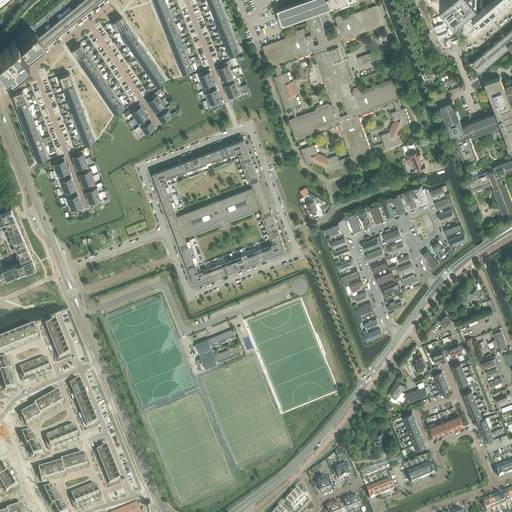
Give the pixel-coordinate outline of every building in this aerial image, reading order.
[(35,23),(31,26),(36,33),(38,35),(42,32),(46,28),(50,25),(54,22),(59,18),(63,15),(67,11),(71,8),(75,4),(80,1),(80,0),(62,0),(60,3),(56,6),(51,9),(47,13),(43,16),(39,20),(35,23)] [(85,0),(80,0),(80,1),(87,10),(91,7),(85,0)] [(209,4),(207,5),(209,10),(211,9),(221,5),(219,0),(209,4)] [(318,12),(333,7),(331,2),(330,0),(302,0),(277,9),(282,25),(305,17),(318,12)] [(446,0),(453,7),(473,31),(509,0),(493,0),(472,18),(458,3),(461,0),(446,0)] [(80,1),(75,4),(83,14),(87,10),(80,1)] [(167,3),(157,7),(159,13),(169,9),(171,8),(169,2),(167,3)] [(75,4),(71,8),(79,17),(83,14),(75,4)] [(221,5),(211,9),(213,14),(223,10),(221,5)] [(361,90),(361,91),(360,89),(359,88),(353,90),(354,94),(351,95),(347,82),(355,80),(351,68),(347,57),(346,54),(341,40),(343,39),(343,40),(345,41),(345,40),(356,37),(357,35),(356,34),(384,24),(382,19),(381,19),(380,17),(381,17),(379,12),(378,12),(378,11),(379,10),(377,5),(343,17),(342,15),(341,14),(335,17),(338,24),(324,29),(318,12),(305,17),(306,19),(307,22),(311,34),(305,36),(302,28),(296,30),(296,31),(295,32),(296,34),(286,38),(283,39),(263,46),(265,52),(265,51),(266,53),(265,53),(267,58),(268,58),(268,59),(268,60),(270,65),(275,63),(277,67),(274,68),(277,75),(274,77),(279,92),(280,94),(285,109),(299,104),(295,94),(297,94),(292,81),(291,82),(287,72),(282,74),(278,62),(294,57),(297,56),(297,57),(299,57),(310,53),(311,52),(310,51),(313,50),(317,63),(316,63),(323,81),(324,82),(324,81),(325,85),(328,93),(332,104),(330,105),(329,103),(328,103),(317,107),(316,108),(316,109),(289,119),(291,125),(292,125),(293,126),(292,126),(294,132),(294,131),(295,133),(294,133),(295,135),(296,139),(297,138),(330,127),(331,127),(337,125),(341,136),(343,137),(344,136),(351,155),(339,160),(337,154),(327,158),(318,154),(314,144),(301,149),(307,164),(314,162),(315,162),(324,166),(326,174),(342,168),(341,164),(348,162),(347,159),(352,158),(354,164),(359,162),(359,161),(360,160),(361,161),(365,160),(366,159),(366,158),(367,158),(367,159),(372,157),(373,157),(371,151),(362,127),(361,123),(358,113),(360,113),(361,114),(362,114),(374,110),(374,109),(374,108),(393,101),(396,110),(391,112),(394,122),(390,131),(380,135),(383,142),(385,148),(401,143),(398,135),(399,134),(403,126),(410,123),(408,116),(404,107),(401,109),(398,101),(396,102),(395,100),(401,98),(399,92),(398,93),(398,91),(397,86),(396,86),(395,84),(396,84),(394,78),(361,90)] [(71,8),(67,11),(75,21),(79,17),(71,8)] [(169,9),(159,13),(161,18),(172,13),(172,14),(173,13),(171,8),(169,9)] [(223,10),(213,14),(215,19),(225,15),(223,10)] [(67,11),(63,15),(70,24),(75,21),(67,11)] [(172,13),(161,18),(163,23),(174,18),(172,14),(172,13)] [(63,15),(59,18),(66,28),(70,24),(63,15)] [(215,19),(213,20),(215,25),(217,24),(227,20),(225,15),(215,19)] [(110,23),(108,25),(111,30),(113,28),(114,28),(124,21),(121,16),(110,23)] [(59,18),(54,22),(62,31),(66,28),(59,18)] [(174,18),(163,23),(165,28),(176,23),(174,18)] [(227,20),(217,24),(219,29),(229,26),(227,20)] [(124,21),(114,28),(117,32),(119,31),(127,25),(124,21)] [(54,22),(50,25),(58,34),(62,31),(54,22)] [(176,23),(165,28),(167,33),(179,28),(177,23),(176,23)] [(50,25),(46,28),(54,38),(58,34),(50,25)] [(119,31),(117,32),(120,37),(122,36),(130,30),(127,25),(119,31)] [(9,46),(0,52),(0,65),(4,71),(9,67),(12,70),(17,66),(20,64),(20,65),(26,60),(26,59),(28,58),(28,59),(45,45),(38,35),(36,33),(31,26),(8,45),(9,46)] [(219,29),(217,30),(219,35),(221,34),(231,31),(229,26),(219,29)] [(46,28),(42,32),(50,41),(54,38),(46,28)] [(179,28),(167,33),(169,38),(179,34),(181,33),(179,28)] [(511,28),(508,32),(509,32),(507,34),(507,33),(501,37),(502,38),(500,40),(499,39),(497,41),(505,51),(509,47),(511,50),(511,49),(511,28)] [(122,36),(120,37),(123,41),(125,40),(134,34),(130,30),(122,36)] [(231,31),(221,34),(223,40),(233,36),(231,31)] [(38,35),(45,45),(50,41),(42,32),(38,35)] [(179,34),(169,38),(171,43),(181,39),(183,38),(181,33),(179,34)] [(125,40),(123,41),(123,42),(126,46),(137,39),(134,34),(125,40)] [(233,36),(223,40),(225,45),(235,41),(233,36)] [(181,39),(171,43),(173,48),(183,44),(184,43),(185,43),(183,38),(181,39)] [(126,46),(124,48),(127,52),(128,52),(129,51),(130,50),(140,44),(137,39),(126,46)] [(235,41),(225,45),(227,50),(237,46),(235,41)] [(494,59),(505,51),(497,41),(493,44),(494,45),(492,46),(490,48),(489,47),(486,50),(494,59)] [(80,43),(71,50),(74,55),(84,48),(80,43)] [(183,44),(173,48),(175,53),(186,49),(186,48),(187,48),(188,48),(186,43),(184,43),(183,44)] [(129,51),(128,52),(131,56),(133,55),(143,48),(140,44),(130,50),(129,51)] [(84,48),(74,55),(77,59),(88,52),(90,50),(87,46),(85,47),(84,48)] [(227,50),(225,50),(225,51),(227,56),(239,51),(237,46),(227,50)] [(143,48),(133,55),(136,59),(146,52),(143,48)] [(186,49),(175,53),(177,58),(188,54),(189,53),(187,48),(186,48),(186,49)] [(483,69),(494,59),(486,50),(483,52),(484,53),(482,55),(480,57),(479,56),(477,58),(483,66),(482,68),(483,69)] [(373,51),(366,54),(358,57),(360,63),(375,57),(373,51)] [(88,52),(77,59),(80,64),(90,57),(91,56),(88,52)] [(136,59),(135,59),(135,60),(138,64),(149,57),(146,52),(136,59)] [(188,54),(177,58),(179,63),(190,59),(188,54)] [(90,57),(80,64),(83,68),(93,61),(96,60),(93,55),(91,56),(90,57)] [(149,57),(138,64),(142,69),(144,68),(143,67),(152,61),(149,57)] [(190,59),(179,63),(181,68),(193,63),(191,58),(190,59)] [(483,66),(477,58),(473,61),(474,62),(472,64),(479,72),(483,69),(482,68),(483,66)] [(93,61),(83,68),(86,72),(96,66),(93,61)] [(152,61),(143,67),(144,68),(146,72),(147,72),(155,66),(152,61)] [(223,66),(218,68),(220,74),(232,69),(231,69),(229,64),(228,61),(222,63),(223,66)] [(193,63),(181,68),(183,74),(195,69),(193,63)] [(96,66),(86,72),(89,77),(100,70),(97,65),(96,66)] [(146,72),(145,72),(146,72),(149,77),(158,70),(155,66),(147,72),(146,72)] [(434,75),(431,68),(423,71),(427,78),(434,75)] [(232,69),(220,74),(222,79),(228,77),(229,80),(234,78),(233,75),(235,74),(233,69),(231,69),(232,69)] [(100,70),(89,77),(92,81),(102,75),(103,74),(100,70)] [(158,70),(149,77),(151,81),(152,81),(152,82),(153,81),(161,75),(158,70)] [(203,70),(198,72),(200,75),(198,76),(201,81),(201,82),(212,77),(210,71),(205,74),(203,70)] [(68,72),(57,76),(60,82),(71,78),(68,72)] [(102,75),(92,81),(96,86),(105,79),(102,75)] [(161,75),(153,81),(156,86),(165,80),(161,75)] [(465,165),(470,163),(478,160),(477,159),(468,136),(471,135),(472,136),(499,126),(499,125),(501,124),(503,129),(497,132),(500,138),(506,135),(511,152),(511,153),(511,159),(493,167),(492,167),(494,170),(488,172),(488,171),(488,172),(465,180),(464,181),(469,193),(470,193),(469,193),(493,184),(494,187),(492,187),(504,217),(511,214),(511,200),(505,182),(503,183),(501,178),(511,173),(511,108),(508,98),(510,97),(511,99),(511,98),(511,97),(511,83),(506,86),(506,85),(506,86),(506,87),(504,88),(500,77),(500,76),(500,75),(484,81),(484,82),(485,82),(497,113),(495,114),(494,113),(468,124),(467,123),(467,125),(462,127),(462,126),(462,127),(453,102),(453,101),(440,106),(441,109),(451,135),(451,136),(455,135),(457,140),(456,141),(464,161),(465,165)] [(201,81),(199,82),(202,87),(205,86),(206,89),(210,88),(209,85),(214,82),(212,77),(201,82),(201,81)] [(71,78),(60,82),(62,87),(63,87),(72,83),(71,78)] [(105,79),(96,86),(99,90),(108,84),(109,83),(106,79),(106,78),(105,79)] [(229,84),(225,85),(225,87),(226,91),(227,90),(227,91),(239,86),(241,85),(239,81),(236,82),(236,81),(235,78),(234,78),(229,80),(228,81),(229,84)] [(72,83),(63,87),(65,92),(74,88),(72,83)] [(108,84),(99,90),(102,95),(111,88),(108,84)] [(239,86),(227,91),(229,97),(233,95),(235,98),(243,95),(242,92),(239,86)] [(111,88),(102,95),(105,99),(115,92),(112,88),(112,87),(111,88)] [(152,98),(148,101),(151,106),(161,99),(158,94),(163,91),(160,87),(160,88),(158,89),(155,91),(156,91),(150,95),(152,98)] [(434,101),(459,91),(458,87),(432,97),(434,101)] [(23,90),(12,94),(14,99),(25,95),(26,94),(26,95),(28,94),(25,88),(23,89),(23,90)] [(74,88),(65,92),(66,97),(76,93),(74,88)] [(206,89),(204,90),(205,93),(204,94),(206,99),(219,94),(217,89),(211,91),(210,88),(206,89)] [(115,92),(105,99),(108,104),(119,97),(115,92)] [(66,97),(65,97),(67,102),(78,98),(76,93),(66,97)] [(25,95),(14,99),(16,104),(28,100),(26,95),(26,94),(25,95)] [(206,99),(203,101),(205,105),(208,104),(209,105),(210,108),(218,105),(217,101),(221,100),(219,94),(206,99)] [(119,97),(108,104),(111,109),(120,103),(122,102),(119,97)] [(78,98),(67,102),(69,107),(80,103),(78,98)] [(161,99),(151,106),(154,111),(159,108),(161,110),(165,107),(163,105),(165,103),(162,99),(162,98),(161,99)] [(28,100),(16,104),(18,109),(30,105),(28,100)] [(80,103),(69,107),(71,112),(82,108),(80,103)] [(120,103),(111,109),(115,114),(123,108),(120,103)] [(30,105),(18,109),(20,114),(31,110),(32,110),(30,105)] [(134,106),(129,109),(131,112),(130,113),(134,118),(144,111),(140,106),(136,109),(134,106)] [(163,113),(158,116),(161,122),(165,119),(166,120),(171,116),(171,115),(172,117),(178,113),(176,110),(171,113),(168,110),(167,110),(165,107),(161,110),(163,113)] [(70,113),(68,114),(70,119),(72,118),(84,113),(82,108),(71,112),(70,113)] [(31,110),(20,114),(22,119),(33,115),(31,110)] [(134,118),(131,120),(134,125),(137,123),(139,125),(144,122),(142,119),(147,116),(144,111),(134,118)] [(72,118),(70,119),(71,124),(74,123),(86,118),(84,113),(72,118)] [(33,115),(22,119),(24,125),(34,120),(33,115)] [(86,118),(74,123),(76,128),(88,124),(86,118)] [(34,120),(24,125),(25,130),(36,125),(34,120)] [(144,122),(139,125),(141,128),(144,133),(145,133),(146,134),(151,130),(150,129),(154,126),(151,121),(147,124),(145,121),(144,122)] [(76,128),(73,129),(75,135),(78,134),(90,129),(88,124),(76,128)] [(36,125),(25,130),(27,135),(39,130),(37,125),(36,125)] [(39,130),(27,135),(29,140),(41,135),(44,134),(42,129),(39,130)] [(90,129),(78,134),(80,139),(92,134),(90,129)] [(92,134),(80,139),(82,144),(94,140),(92,134)] [(41,135),(29,140),(31,145),(43,140),(41,135)] [(250,153),(247,146),(246,143),(244,138),(228,144),(233,156),(234,156),(233,154),(237,152),(237,153),(238,153),(239,157),(238,158),(250,153)] [(43,140),(31,145),(33,150),(45,146),(43,140)] [(233,156),(228,144),(223,146),(228,158),(229,158),(228,156),(232,154),(233,156)] [(45,146),(33,150),(35,156),(47,151),(45,146)] [(228,158),(223,146),(218,148),(223,160),(223,158),(227,156),(228,158)] [(410,153),(406,155),(407,158),(410,164),(413,162),(412,160),(415,159),(416,160),(417,160),(418,163),(422,161),(420,154),(421,153),(420,150),(419,150),(417,150),(416,146),(410,149),(411,152),(410,153)] [(223,160),(218,148),(213,150),(218,162),(218,160),(222,158),(223,160)] [(78,155),(72,157),(74,162),(86,158),(84,152),(82,149),(76,151),(78,155)] [(218,162),(213,150),(208,152),(213,164),(213,162),(217,160),(218,162)] [(47,151),(35,156),(37,161),(49,157),(47,151)] [(213,164),(208,152),(203,154),(208,166),(208,164),(212,162),(213,164)] [(252,159),(250,153),(238,158),(240,158),(241,162),(239,163),(240,163),(252,159)] [(208,166),(203,154),(198,155),(203,168),(203,167),(203,166),(207,164),(208,166)] [(203,168),(198,155),(193,157),(198,169),(197,167),(202,166),(202,168),(203,168)] [(86,158),(74,162),(76,168),(82,166),(83,169),(88,167),(87,164),(89,163),(87,157),(86,158)] [(198,169),(193,157),(188,159),(193,171),(192,169),(197,168),(197,170),(198,169)] [(54,164),(52,165),(54,170),(66,165),(64,160),(59,162),(58,158),(53,160),(54,164)] [(193,171),(188,159),(183,161),(188,173),(187,171),(192,170),(192,172),(193,171)] [(254,164),(252,159),(240,163),(242,163),(243,167),(241,168),(242,168),(254,164)] [(415,159),(412,160),(413,162),(416,171),(425,167),(426,166),(425,163),(423,163),(422,161),(418,163),(417,160),(416,160),(415,159)] [(443,167),(440,160),(434,162),(437,170),(443,167)] [(188,173),(183,161),(178,163),(183,175),(182,173),(187,172),(187,173),(188,173)] [(183,175),(178,163),(173,165),(178,177),(177,175),(182,174),(182,175),(183,175)] [(256,169),(254,164),(242,168),(242,169),(244,168),(245,172),(243,173),(256,169)] [(54,170),(52,171),(55,176),(57,175),(58,175),(59,178),(64,176),(63,173),(68,171),(66,165),(54,170)] [(178,177),(173,165),(168,167),(169,171),(173,179),(172,177),(176,175),(177,177),(178,177)] [(84,172),(79,174),(81,180),(92,175),(94,175),(91,169),(89,170),(88,167),(83,169),(84,172)] [(173,179),(169,171),(168,167),(157,171),(153,173),(158,188),(170,184),(170,183),(168,184),(167,180),(167,179),(170,178),(171,180),(173,179)] [(257,174),(256,169),(243,173),(244,174),(245,173),(247,177),(245,178),(257,174)] [(259,179),(257,174),(245,178),(246,179),(247,178),(249,183),(259,179)] [(92,175),(81,180),(83,185),(88,183),(90,186),(94,184),(93,181),(94,181),(92,175)] [(59,178),(56,179),(60,187),(62,186),(62,187),(73,183),(71,177),(65,179),(64,176),(59,178)] [(62,186),(60,187),(62,193),(65,192),(66,195),(71,193),(70,190),(75,188),(73,183),(62,187),(62,186)] [(91,189),(85,191),(87,197),(98,193),(99,193),(97,187),(96,187),(94,184),(90,186),(91,189)] [(170,189),(169,185),(171,184),(170,184),(158,188),(160,193),(172,189),(172,188),(170,189)] [(229,220),(258,209),(267,205),(265,198),(264,198),(263,196),(261,191),(262,191),(259,184),(250,188),(221,199),(221,200),(220,201),(219,200),(212,202),(212,203),(211,204),(210,203),(171,217),(174,224),(175,224),(177,231),(179,238),(218,224),(218,223),(219,222),(220,223),(227,220),(227,219),(228,218),(229,220)] [(172,194),(171,190),(172,189),(160,193),(162,198),(174,194),(174,193),(172,194)] [(67,198),(64,199),(66,205),(69,204),(79,200),(77,194),(72,196),(71,193),(66,195),(67,198)] [(98,193),(87,197),(90,202),(94,201),(95,204),(101,202),(100,199),(98,193)] [(174,199),(173,195),(174,194),(162,198),(164,203),(176,199),(176,198),(174,199)] [(317,210),(315,204),(318,203),(316,197),(312,198),(313,201),(306,203),(310,212),(317,210)] [(176,204),(174,200),(176,199),(164,203),(166,208),(178,204),(178,203),(176,204)] [(79,200),(69,204),(71,209),(72,213),(78,210),(77,207),(81,206),(79,200)] [(10,203),(0,207),(0,280),(36,266),(31,256),(31,254),(18,223),(15,214),(10,203)] [(178,210),(176,205),(178,204),(166,208),(168,214),(178,210)] [(273,214),(271,209),(270,209),(261,213),(262,218),(261,218),(261,219),(273,214)] [(275,219),(273,214),(261,219),(263,218),(264,223),(262,223),(263,224),(275,219)] [(277,224),(275,219),(263,224),(265,223),(266,228),(264,228),(264,229),(277,224)] [(278,229),(277,224),(264,229),(265,229),(267,228),(268,233),(266,233),(266,234),(278,229)] [(280,234),(278,229),(266,234),(267,234),(268,233),(270,238),(268,239),(280,234)] [(271,256),(286,250),(280,234),(268,239),(270,239),(272,243),(271,243),(272,244),(267,245),(267,243),(266,243),(271,256)] [(191,245),(189,240),(179,243),(181,249),(193,244),(191,245)] [(271,256),(266,243),(266,244),(267,245),(262,247),(262,245),(261,245),(266,257),(271,256)] [(193,250),(192,245),(193,245),(193,244),(181,249),(183,254),(195,249),(193,250)] [(266,257),(261,245),(262,247),(257,249),(257,247),(256,247),(261,259),(266,257)] [(261,259),(256,247),(257,249),(252,251),(251,249),(256,261),(261,259)] [(195,255),(194,250),(195,250),(195,249),(183,254),(185,259),(197,254),(195,255)] [(256,261),(251,249),(251,251),(247,253),(246,251),(251,263),(256,261)] [(251,263),(246,251),(246,253),(242,255),(241,253),(246,265),(251,263)] [(246,265),(241,253),(241,255),(237,257),(236,255),(241,267),(246,265)] [(197,260),(195,255),(197,255),(197,254),(185,259),(187,264),(199,259),(197,260)] [(241,267),(236,255),(236,254),(231,256),(231,257),(235,269),(241,267)] [(235,269),(231,257),(230,257),(231,259),(227,261),(226,259),(230,271),(235,269)] [(199,265),(197,260),(199,260),(199,259),(187,264),(189,269),(190,269),(199,265),(201,264),(199,265)] [(230,271),(226,259),(225,259),(226,261),(222,262),(221,261),(225,273),(230,271)] [(220,275),(216,263),(215,261),(210,263),(215,277),(220,275)] [(225,273),(221,261),(220,261),(221,263),(217,264),(216,262),(216,263),(220,275),(225,273)] [(215,277),(210,263),(205,265),(206,266),(210,278),(215,277)] [(210,278),(206,266),(205,267),(206,268),(202,270),(201,270),(199,265),(201,265),(201,264),(199,265),(190,269),(191,274),(195,284),(205,280),(210,278)] [(357,271),(344,276),(346,280),(351,278),(352,280),(354,279),(354,277),(359,275),(357,271)] [(392,271),(375,278),(377,284),(395,278),(392,271)] [(414,275),(402,280),(404,285),(418,280),(417,276),(415,277),(414,275)] [(347,287),(349,290),(351,290),(352,292),(360,289),(359,287),(363,285),(362,281),(347,287)] [(394,283),(381,288),(383,292),(395,287),(394,283)] [(466,305),(473,295),(474,296),(476,295),(477,297),(480,296),(476,288),(474,290),(474,291),(472,294),(467,290),(464,293),(465,294),(460,301),(466,305)] [(360,295),(357,296),(361,306),(370,302),(369,299),(363,302),(363,301),(365,300),(363,296),(361,297),(360,295)] [(389,312),(404,306),(401,299),(396,301),(397,304),(388,308),(389,312)] [(370,304),(354,311),(357,316),(373,310),(370,304)] [(452,320),(446,314),(439,321),(445,327),(452,320)] [(374,320),(364,324),(366,329),(379,324),(378,321),(375,322),(374,320)] [(46,325),(45,326),(47,330),(57,326),(55,322),(52,323),(50,324),(48,324),(46,325)] [(33,324),(26,327),(31,339),(38,336),(37,334),(36,332),(35,330),(34,327),(33,324)] [(57,326),(47,330),(49,335),(59,331),(57,326)] [(20,330),(21,332),(25,342),(31,339),(26,327),(20,330)] [(214,355),(211,347),(236,337),(233,329),(214,337),(196,344),(201,358),(197,359),(202,370),(243,353),(239,345),(217,354),(214,355)] [(367,334),(369,339),(382,334),(380,329),(367,334)] [(59,331),(49,335),(51,340),(60,336),(59,331)] [(21,332),(14,334),(18,345),(25,342),(21,332)] [(14,334),(8,337),(12,347),(18,345),(14,334)] [(60,336),(51,340),(53,344),(62,341),(60,336)] [(8,337),(1,340),(5,350),(12,347),(8,337)] [(62,341),(53,344),(55,349),(64,345),(62,341)] [(460,346),(458,341),(453,343),(457,354),(462,352),(461,349),(463,348),(462,345),(460,346)] [(457,354),(453,343),(448,345),(449,348),(446,349),(448,354),(451,353),(452,356),(457,354)] [(64,345),(55,349),(57,354),(66,350),(64,345)] [(445,355),(448,354),(446,349),(442,350),(442,348),(437,350),(441,361),(446,359),(445,355)] [(66,350),(57,354),(59,359),(59,358),(61,358),(64,357),(66,356),(68,355),(66,350)] [(441,361),(437,350),(432,352),(433,356),(431,357),(432,361),(435,360),(436,363),(441,361)] [(511,360),(509,353),(503,355),(508,368),(511,366),(511,360)] [(427,364),(426,363),(425,362),(422,355),(418,356),(419,357),(415,359),(419,368),(423,367),(424,370),(427,369),(426,365),(427,364)] [(494,357),(479,363),(481,368),(496,362),(494,357)] [(8,358),(0,360),(0,367),(10,364),(8,358)] [(45,359),(39,361),(43,370),(49,368),(48,368),(47,365),(47,363),(46,361),(45,359)] [(39,361),(34,363),(38,372),(43,370),(39,361)] [(34,363),(29,365),(33,374),(38,372),(34,363)] [(462,368),(460,363),(452,366),(454,371),(462,368)] [(10,364),(0,367),(0,368),(1,373),(0,373),(11,370),(10,364)] [(29,365),(24,367),(29,379),(34,377),(33,374),(29,365)] [(441,371),(439,365),(432,368),(434,373),(441,371)] [(24,367),(19,369),(20,371),(21,373),(22,376),(23,378),(24,380),(24,381),(29,379),(24,367)] [(464,372),(462,368),(454,371),(456,376),(464,372)] [(11,370),(0,373),(0,374),(1,379),(12,376),(10,371),(10,370),(12,370),(11,370)] [(444,375),(442,370),(441,371),(434,373),(433,374),(435,379),(444,375)] [(466,377),(464,372),(456,376),(456,377),(457,381),(466,377)] [(446,380),(444,375),(435,379),(437,383),(446,380)] [(12,376),(1,379),(3,385),(13,382),(12,376)] [(468,382),(466,377),(457,381),(459,386),(468,382)] [(501,379),(488,384),(490,387),(502,382),(501,379)] [(448,385),(446,380),(437,383),(439,388),(448,385)] [(396,400),(405,386),(396,381),(389,392),(390,392),(388,395),(396,400)] [(3,385),(2,385),(4,391),(8,390),(8,392),(12,391),(12,389),(15,388),(13,382),(3,385)] [(71,387),(70,387),(72,391),(82,388),(80,383),(77,384),(75,385),(73,386),(71,387)] [(502,384),(490,389),(492,393),(504,388),(502,384)] [(450,390),(448,385),(439,388),(441,393),(444,392),(450,390)] [(428,395),(425,386),(405,394),(408,403),(428,395)] [(82,388),(72,391),(74,396),(84,392),(82,388)] [(473,395),(471,390),(463,394),(464,398),(473,395)] [(509,390),(494,396),(495,400),(510,394),(509,390)] [(84,392),(74,396),(76,401),(86,397),(84,392)] [(58,393),(53,395),(58,405),(63,402),(62,400),(61,398),(59,396),(58,393)] [(48,398),(53,407),(58,405),(53,395),(48,398)] [(475,400),(473,395),(464,398),(466,403),(475,400)] [(495,401),(497,407),(511,400),(511,397),(511,395),(495,401)] [(48,397),(43,400),(43,401),(49,410),(53,407),(48,398),(48,397)] [(86,397),(76,401),(78,406),(87,402),(86,397)] [(477,404),(475,400),(466,403),(468,408),(477,404)] [(43,401),(39,403),(44,413),(49,410),(43,401)] [(87,402),(78,406),(80,410),(89,406),(87,402)] [(39,403),(34,406),(35,407),(40,417),(40,415),(44,413),(39,403)] [(479,409),(477,404),(468,408),(470,413),(479,409)] [(89,406),(80,410),(82,415),(91,411),(89,406)] [(35,407),(30,410),(35,419),(40,417),(35,407)] [(481,414),(479,409),(470,413),(472,418),(481,414)] [(30,410),(25,413),(31,422),(35,419),(30,410)] [(91,411),(82,415),(84,420),(93,416),(91,411)] [(414,417),(412,412),(403,416),(405,421),(414,417)] [(22,418),(20,419),(22,422),(24,421),(26,425),(31,422),(25,413),(21,415),(22,418)] [(483,418),(481,414),(472,418),(474,422),(475,422),(477,421),(483,419),(483,418)] [(93,416),(84,420),(86,424),(95,421),(93,416)] [(459,416),(454,418),(458,427),(463,425),(459,416)] [(416,422),(414,417),(405,421),(407,426),(416,422)] [(487,422),(486,417),(485,417),(483,418),(483,419),(477,421),(479,426),(487,422)] [(458,427),(454,418),(450,420),(453,429),(458,427)] [(453,429),(450,420),(445,421),(449,431),(453,429)] [(95,421),(86,424),(88,429),(90,428),(92,427),(95,426),(97,425),(95,421)] [(449,431),(445,421),(440,423),(444,433),(449,431)] [(418,427),(416,422),(407,426),(408,430),(418,427)] [(489,427),(487,422),(479,426),(481,431),(489,427)] [(444,433),(440,423),(435,425),(439,435),(444,433)] [(73,425),(67,428),(72,439),(78,436),(77,434),(76,432),(75,430),(74,428),(73,425)] [(439,435),(435,425),(430,427),(434,437),(439,435)] [(410,435),(420,431),(418,427),(408,430),(410,435)] [(491,432),(489,427),(481,431),(482,435),(491,432)] [(67,428),(62,430),(66,441),(72,439),(67,428)] [(23,434),(21,435),(24,441),(33,437),(31,431),(27,432),(26,430),(23,432),(23,434)] [(62,430),(56,432),(60,442),(61,443),(66,441),(62,430)] [(389,444),(384,431),(378,433),(379,435),(375,436),(379,448),(389,444)] [(422,436),(420,431),(410,435),(412,440),(422,436)] [(56,432),(51,434),(55,444),(60,442),(56,432)] [(493,437),(491,432),(482,435),(484,440),(493,437)] [(51,434),(45,437),(45,438),(47,441),(48,443),(49,446),(49,447),(49,448),(55,445),(55,444),(51,434)] [(414,445),(424,441),(422,436),(412,440),(414,445)] [(33,437),(24,441),(26,446),(36,442),(33,437)] [(36,442),(26,446),(26,447),(28,446),(30,451),(40,447),(37,441),(36,442)] [(426,446),(424,441),(414,445),(416,449),(426,446)] [(96,450),(98,455),(107,451),(105,446),(103,447),(101,448),(98,449),(96,450)] [(30,451),(29,451),(31,457),(35,456),(36,458),(39,457),(39,454),(42,453),(40,447),(30,451)] [(397,457),(393,449),(388,451),(391,459),(397,457)] [(107,451),(98,455),(100,460),(109,456),(107,451)] [(83,453),(77,455),(81,467),(87,466),(86,463),(85,461),(85,458),(84,456),(83,454),(83,453)] [(77,455),(72,456),(72,459),(75,469),(81,467),(77,455)] [(109,456),(100,460),(102,464),(111,461),(109,456)] [(362,477),(402,462),(400,456),(360,471),(362,477)] [(72,459),(66,460),(69,471),(75,469),(72,459)] [(66,460),(61,462),(64,474),(64,472),(69,471),(66,460)] [(111,461),(102,464),(103,469),(113,465),(111,461)] [(61,464),(55,465),(58,476),(64,474),(61,462),(60,462),(61,464)] [(345,462),(340,464),(345,477),(348,476),(348,475),(350,474),(348,470),(351,468),(349,463),(346,464),(345,462)] [(55,464),(49,466),(53,477),(58,476),(55,465),(55,464)] [(335,469),(332,470),(334,475),(337,474),(339,479),(341,478),(342,478),(345,477),(340,464),(334,467),(335,469)] [(432,464),(427,465),(430,475),(435,473),(432,464)] [(509,473),(505,464),(500,466),(504,475),(509,473)] [(49,465),(43,466),(43,468),(47,479),(53,477),(49,466),(49,465)] [(113,465),(103,469),(105,474),(115,470),(113,465)] [(430,475),(427,465),(422,467),(426,477),(430,475)] [(504,475),(500,466),(495,468),(499,477),(504,475)] [(426,477),(422,467),(417,469),(421,479),(426,477)] [(39,473),(36,474),(37,478),(40,477),(41,481),(47,479),(43,468),(38,469),(38,470),(39,473)] [(421,479),(417,469),(412,471),(416,481),(421,479)] [(115,470),(105,474),(107,479),(117,475),(115,470)] [(416,481),(412,471),(407,473),(411,483),(416,481)] [(7,473),(0,476),(0,482),(0,483),(10,478),(7,473)] [(117,475),(107,479),(109,483),(110,483),(112,482),(114,481),(116,480),(119,479),(117,475)] [(316,481),(313,483),(316,488),(319,487),(320,491),(322,491),(325,490),(325,489),(326,489),(322,479),(321,476),(315,479),(316,481)] [(322,479),(326,489),(331,487),(330,482),(333,481),(330,476),(325,478),(325,477),(322,479)] [(10,478),(0,483),(3,488),(12,482),(10,478)] [(391,480),(386,482),(390,491),(395,489),(391,480)] [(12,482),(3,488),(6,492),(9,491),(10,493),(14,491),(13,489),(15,487),(12,482)] [(390,491),(386,482),(381,484),(385,493),(390,491)] [(385,493),(381,484),(376,486),(380,495),(385,493)] [(43,491),(42,491),(45,497),(46,496),(55,491),(53,486),(49,487),(48,485),(44,487),(45,489),(43,491)] [(95,485),(90,487),(94,497),(99,495),(98,494),(97,492),(96,489),(96,487),(95,485)] [(380,495),(376,486),(372,488),(375,497),(380,495)] [(90,487),(85,489),(89,499),(94,497),(90,487)] [(293,491),(292,492),(293,493),(302,502),(306,497),(303,495),(301,492),(297,488),(294,491),(293,491),(294,492),(293,491)] [(375,497),(372,488),(367,489),(370,499),(375,497)] [(85,489),(80,491),(84,501),(84,502),(90,500),(89,499),(85,489)] [(55,491),(46,496),(49,501),(49,502),(58,497),(55,491)] [(80,491),(75,493),(79,503),(84,501),(80,491)] [(511,501),(507,491),(502,493),(506,504),(507,505),(511,503),(511,501)] [(70,495),(71,497),(72,499),(73,501),(74,504),(74,505),(79,503),(75,493),(70,495)] [(291,494),(289,497),(298,506),(302,502),(293,493),(292,494),(291,494)] [(506,504),(502,493),(497,495),(501,506),(506,504)] [(354,495),(349,498),(353,508),(359,506),(358,504),(361,503),(359,497),(356,498),(354,495)] [(501,506),(497,495),(492,497),(497,508),(501,506)] [(49,501),(48,502),(51,507),(53,506),(63,501),(62,500),(61,501),(58,497),(49,502),(49,501)] [(289,497),(284,501),(288,505),(290,506),(291,508),(293,510),(294,510),(298,506),(289,497)] [(497,508),(492,497),(488,499),(492,510),(497,508)] [(345,503),(342,504),(344,509),(347,508),(348,511),(353,508),(349,498),(343,500),(345,503)] [(492,510),(488,499),(482,501),(483,504),(481,505),(483,509),(485,509),(486,511),(492,510)] [(63,501),(53,506),(56,511),(65,506),(63,501)] [(338,502),(332,504),(335,511),(341,511),(344,509),(342,504),(339,505),(338,502)] [(139,511),(136,503),(115,511),(139,511)]
